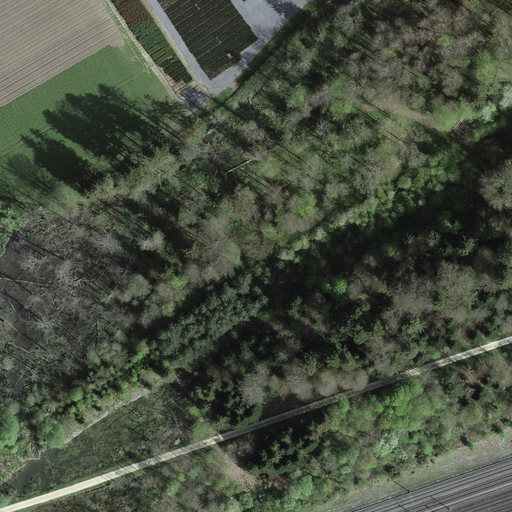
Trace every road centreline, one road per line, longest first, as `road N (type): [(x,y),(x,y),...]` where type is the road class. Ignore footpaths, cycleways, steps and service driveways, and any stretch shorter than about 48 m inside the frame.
road 1 (track): [(511,339),(0,509)]
road 2 (track): [(511,450),(333,511)]
